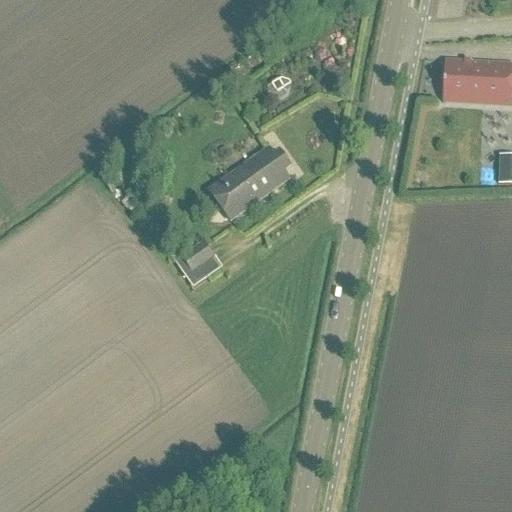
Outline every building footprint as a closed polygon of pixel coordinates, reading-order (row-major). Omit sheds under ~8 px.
[(443,104),(511,109),(511,64),(446,60),(443,104)] [(239,82),(244,79),(239,71),(233,75),(237,80),(230,86),(233,90),(240,85),(239,82)] [(237,80),(233,75),(231,72),(214,85),(220,93),(230,86),(237,80)] [(252,105),(254,95),(244,93),(242,102),(252,105)] [(231,224),(289,183),(285,176),(290,172),(278,154),(274,157),(268,149),(208,191),(231,224)] [(499,187),(511,188),(511,176),(499,176),(499,187)] [(204,246),(181,261),(192,277),(215,262),(204,246)]
